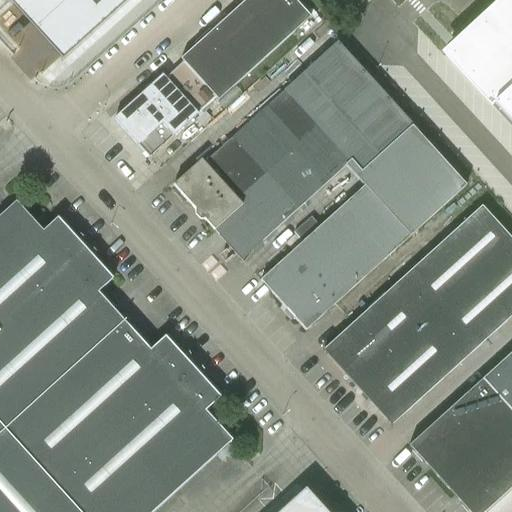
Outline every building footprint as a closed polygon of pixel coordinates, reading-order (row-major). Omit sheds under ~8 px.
[(0,0),(0,2),(59,67),(133,0),(0,0)] [(161,77),(113,121),(147,159),(214,98),(217,102),(309,18),(292,0),(245,0),(179,60),(182,63),(163,79),(161,77)] [(511,0),(505,0),(446,55),(511,126),(511,0)] [(198,162),(172,186),(239,261),(344,166),(363,188),(419,139),(410,128),(335,45),(201,166),(198,162)] [(363,188),(258,283),(304,333),(464,188),(426,147),(419,139),(363,188)] [(0,431),(120,322),(93,293),(108,279),(54,220),(40,233),(13,204),(0,215),(0,431)] [(511,245),(479,210),(322,352),(390,427),(511,316),(511,245)] [(147,351),(120,322),(0,431),(0,511),(151,511),(229,441),(202,412),(216,398),(161,338),(147,351)] [(511,355),(409,448),(466,511),(482,511),(511,485),(511,355)] [(315,511),(300,495),(281,511),(315,511)]
